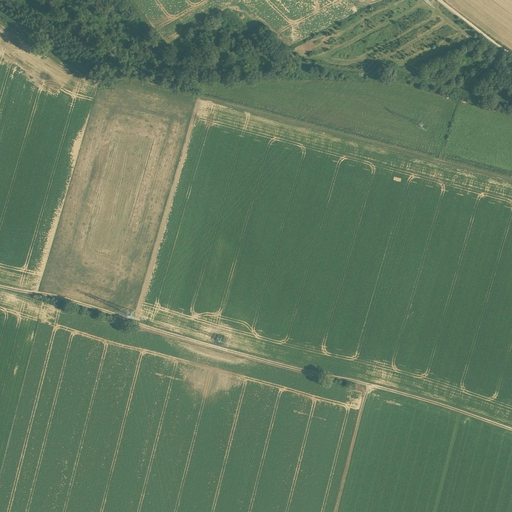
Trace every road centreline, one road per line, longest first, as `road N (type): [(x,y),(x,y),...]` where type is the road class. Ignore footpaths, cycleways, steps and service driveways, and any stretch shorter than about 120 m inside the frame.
road 1 (track): [(0,24),(89,81),(135,82),(511,182)]
road 2 (track): [(0,287),(511,431)]
road 3 (track): [(135,0),(165,44),(367,73),(389,66),(511,102)]
road 4 (track): [(369,385),(334,511)]
